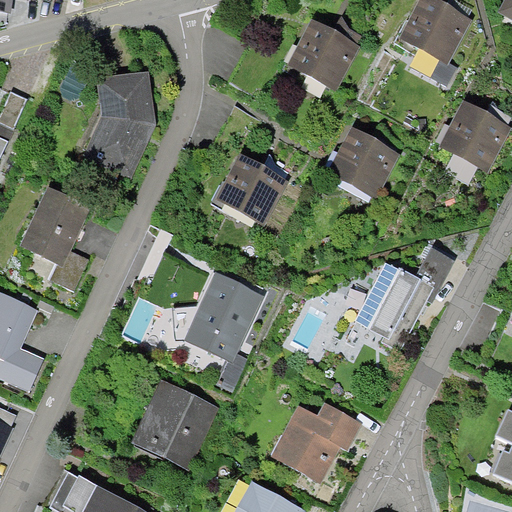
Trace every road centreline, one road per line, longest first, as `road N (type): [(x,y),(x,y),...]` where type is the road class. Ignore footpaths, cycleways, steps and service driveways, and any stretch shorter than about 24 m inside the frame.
road 1 (residential): [(181,0),(189,58),(181,127),(11,511)]
road 2 (residential): [(511,232),(401,447)]
road 3 (residential): [(0,43),(168,0)]
